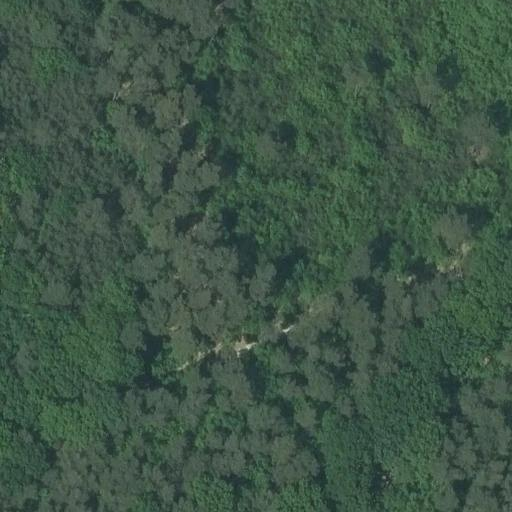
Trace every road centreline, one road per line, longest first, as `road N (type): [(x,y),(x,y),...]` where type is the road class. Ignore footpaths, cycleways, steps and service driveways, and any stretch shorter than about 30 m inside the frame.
road 1 (track): [(0,456),(511,270)]
road 2 (track): [(511,321),(329,511)]
